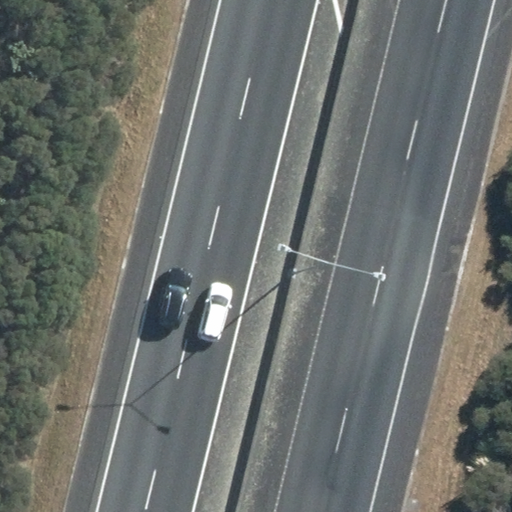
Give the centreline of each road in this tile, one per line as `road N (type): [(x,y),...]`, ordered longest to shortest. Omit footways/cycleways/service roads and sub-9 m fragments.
road 1 (motorway): [(144,511),(268,0)]
road 2 (motorway): [(448,0),(326,511)]
